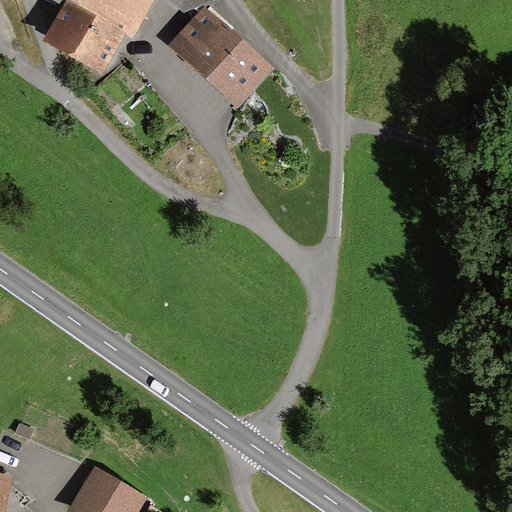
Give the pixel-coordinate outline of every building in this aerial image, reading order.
[(147,0),(27,0),(27,1),(76,25),(57,63),(105,87),(147,0)] [(209,25),(174,66),(237,119),(272,78),(209,25)] [(192,133),(163,151),(186,188),(215,170),(192,133)] [(0,511),(9,511),(15,486),(0,483),(0,511)] [(144,511),(147,505),(100,483),(86,511),(144,511)]
